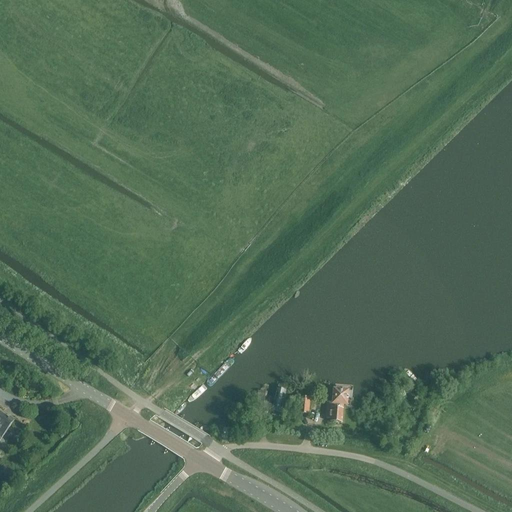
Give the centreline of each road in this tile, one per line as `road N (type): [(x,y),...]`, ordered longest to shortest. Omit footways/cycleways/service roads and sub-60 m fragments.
road 1 (track): [(465,17),(482,48),(265,244),(137,398)]
road 2 (residential): [(480,511),(396,470),(336,453),(244,445),(203,460)]
road 3 (tertiary): [(130,417),(0,338)]
road 4 (unclassified): [(28,511),(130,417)]
